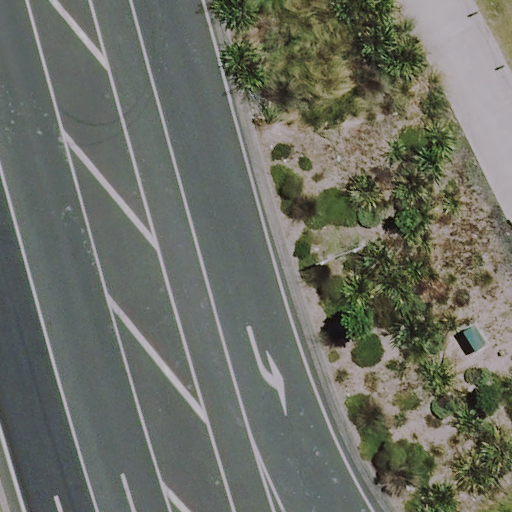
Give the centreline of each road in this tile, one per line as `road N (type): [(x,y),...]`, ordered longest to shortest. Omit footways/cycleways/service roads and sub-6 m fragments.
road 1 (trunk): [(84,244),(275,454),(308,511)]
road 2 (primary): [(84,244),(158,511)]
road 3 (primary): [(10,0),(84,244)]
